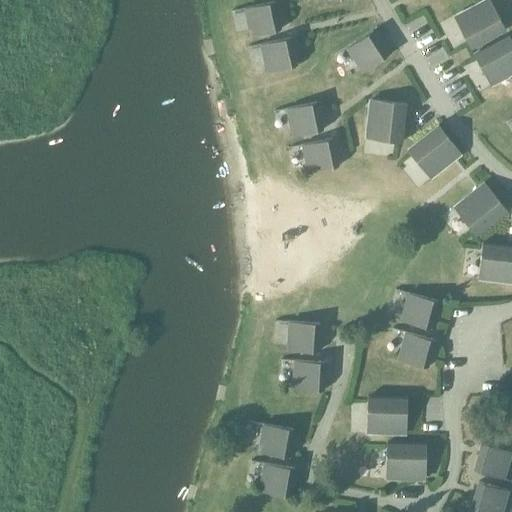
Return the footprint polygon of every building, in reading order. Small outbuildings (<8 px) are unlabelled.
[(490,0),(487,0),(455,18),(471,48),(506,29),(490,0)] [(251,36),(281,29),(275,1),(245,8),(251,36)] [(363,71),(389,54),(373,31),(348,47),(363,71)] [(491,84),(511,72),(511,39),(509,34),(474,53),(491,84)] [(268,71),(297,65),(291,37),(261,44),(268,71)] [(372,99),(372,100),(368,138),(402,142),(407,103),(372,99)] [(288,108),(294,136),(323,130),(317,102),(288,108)] [(430,177),(460,153),(461,152),(439,125),(408,150),(430,177)] [(333,138),(303,144),(309,172),(339,166),(333,138)] [(486,183),(485,184),(455,208),(476,235),(508,210),(486,183)] [(511,246),(483,243),(479,269),(479,277),(511,280),(511,246)] [(402,320),(431,328),(438,301),(409,293),(402,320)] [(288,350),(318,352),(320,323),(290,321),(288,350)] [(399,359),(428,367),(436,340),(406,332),(399,359)] [(295,360),(294,388),(324,390),(326,362),(295,360)] [(368,397),(367,423),(367,431),(407,432),(407,398),(368,397)] [(259,452),(289,457),(294,429),(264,423),(259,452)] [(511,451),(483,442),(474,469),(503,478),(511,451)] [(387,443),(386,469),(386,477),(426,478),(426,443),(387,443)] [(260,491),(290,496),(295,468),(265,463),(260,491)] [(471,508),(482,511),(501,511),(508,490),(479,481),(471,508)]
